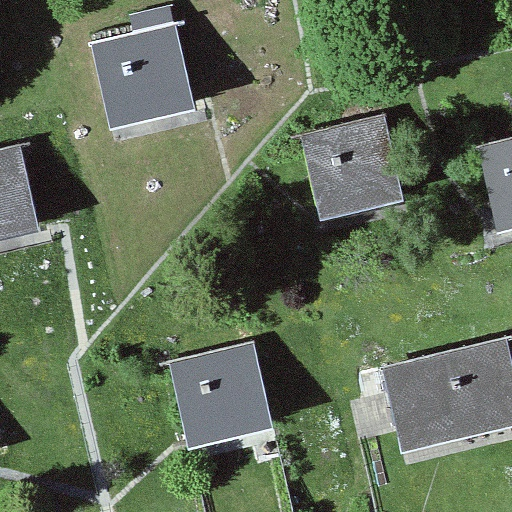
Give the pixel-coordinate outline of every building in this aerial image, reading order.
[(175,25),(91,44),(106,108),(190,88),(175,25)] [(321,221),(404,201),(384,116),(300,135),(321,221)] [(511,138),(478,147),(496,225),(511,220),(511,138)] [(20,146),(0,150),(0,217),(35,209),(20,146)] [(511,403),(511,362),(506,338),(382,367),(397,431),(511,403)] [(169,363),(184,426),(268,406),(253,343),(169,363)] [(292,511),(280,456),(196,475),(204,511),(292,511)]
